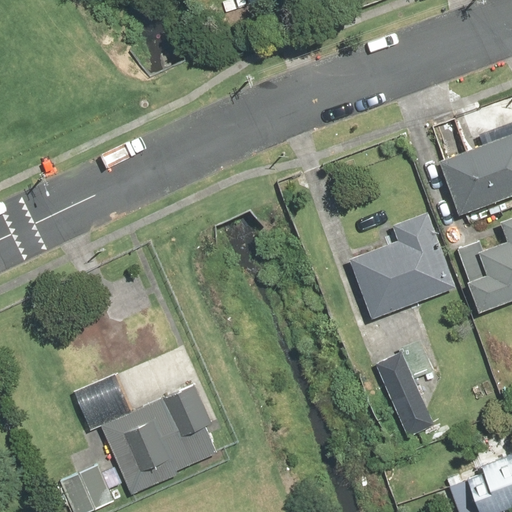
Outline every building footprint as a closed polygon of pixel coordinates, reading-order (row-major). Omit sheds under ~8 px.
[(511,128),(445,154),(469,217),(511,200),(511,128)] [(345,256),(370,319),(464,283),(434,204),(394,219),(400,235),(345,256)] [(510,237),(465,253),(486,310),(511,300),(511,214),(503,218),(510,237)] [(428,371),(414,340),(371,359),(408,441),(437,428),(414,377),(428,371)] [(232,455),(187,347),(124,373),(77,392),(92,429),(106,424),(136,495),(232,455)] [(511,511),(511,446),(466,475),(488,511),(511,511)] [(105,465),(65,478),(76,511),(99,511),(119,505),(105,465)]
